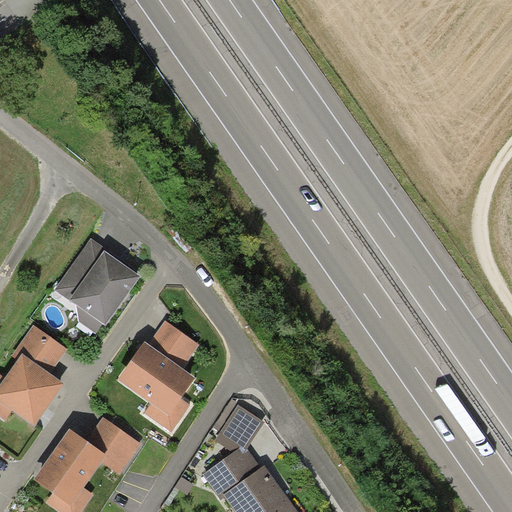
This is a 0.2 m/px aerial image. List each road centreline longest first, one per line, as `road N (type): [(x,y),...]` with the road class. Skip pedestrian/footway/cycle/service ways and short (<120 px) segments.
road 1 (motorway): [(159,0),(511,506)]
road 2 (residential): [(0,120),(177,263),(350,511)]
road 3 (motorway): [(511,402),(231,0)]
road 4 (track): [(511,307),(483,261),(479,226),(487,189),(511,150)]
